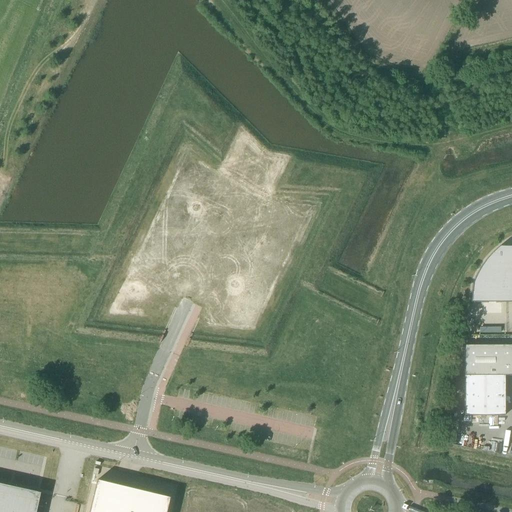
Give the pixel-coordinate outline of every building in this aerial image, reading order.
[(511,246),(499,247),(491,254),(485,260),(480,268),(476,275),(472,283),(470,303),(511,302),(511,246)] [(464,376),(464,415),(505,415),(505,376),(511,376),(511,345),(464,346),(464,376)] [(97,481),(88,511),(165,511),(169,498),(97,481)] [(0,511),(35,511),(40,494),(0,484),(0,511)] [(39,501),(36,511),(43,511),(46,502),(39,501)]
